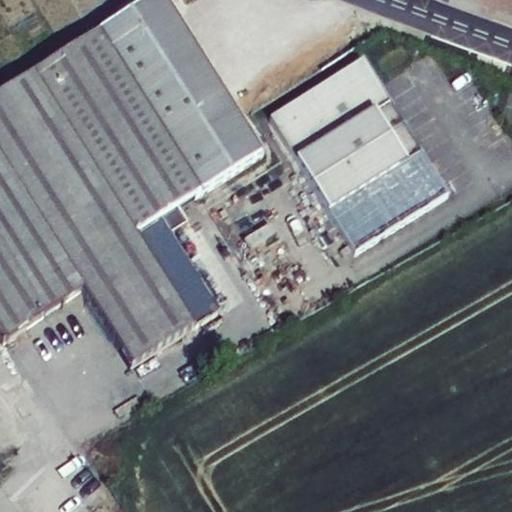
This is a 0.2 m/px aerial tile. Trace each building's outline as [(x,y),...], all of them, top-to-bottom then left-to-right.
[(0,330),(71,286),(128,372),(215,313),(156,222),(254,158),(219,104),(212,91),(153,0),(147,0),(0,94),(0,330)] [(471,0),(478,9),(491,0),(471,0)] [(321,214),(416,158),(360,70),(296,110),(286,116),(266,128),(321,214)] [(275,99),(286,116),(296,110),(282,88),(236,77),(212,91),(219,104),(238,91),(275,99)] [(446,203),(416,158),(321,214),(352,263),(446,203)]
